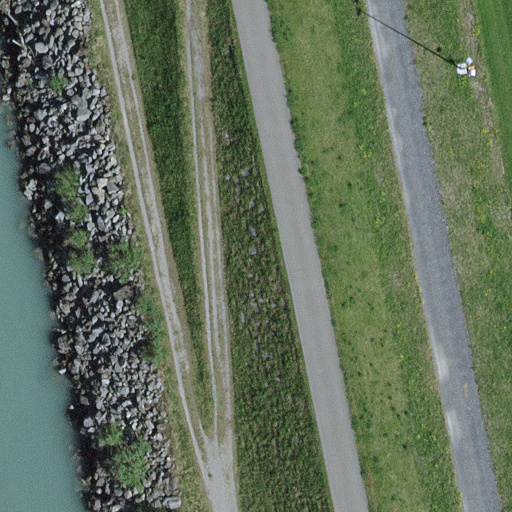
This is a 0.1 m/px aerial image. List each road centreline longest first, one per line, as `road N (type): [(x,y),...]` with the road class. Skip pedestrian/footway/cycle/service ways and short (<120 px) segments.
road 1 (track): [(378,0),(478,511)]
road 2 (track): [(117,0),(216,511)]
road 3 (track): [(205,0),(224,511)]
